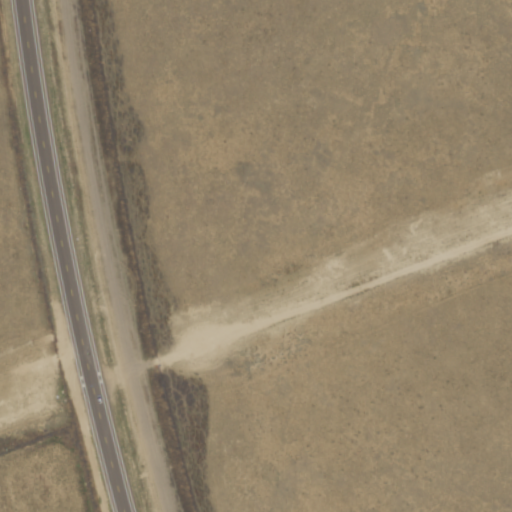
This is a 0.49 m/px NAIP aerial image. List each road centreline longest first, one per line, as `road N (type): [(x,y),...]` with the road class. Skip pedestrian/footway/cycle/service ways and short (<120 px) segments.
road 1 (secondary): [(15,0),(38,177),(128,511)]
road 2 (track): [(511,221),(94,384)]
